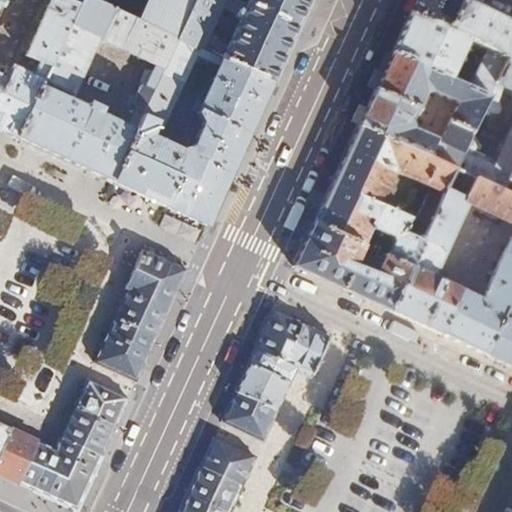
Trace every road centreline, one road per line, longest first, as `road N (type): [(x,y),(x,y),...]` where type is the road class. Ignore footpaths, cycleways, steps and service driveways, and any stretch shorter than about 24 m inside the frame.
road 1 (residential): [(511,399),(235,272)]
road 2 (tertiary): [(235,272),(359,0)]
road 3 (tertiary): [(124,511),(235,272)]
